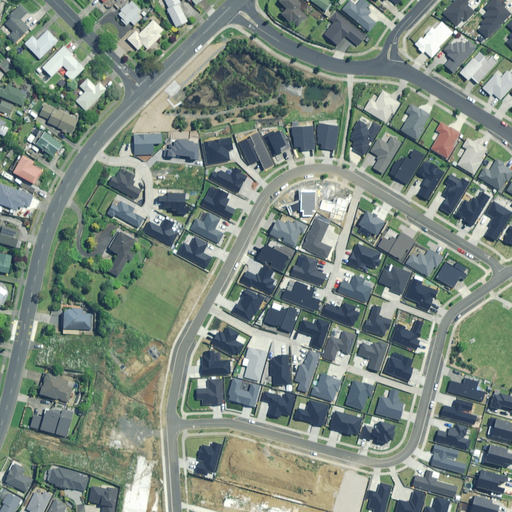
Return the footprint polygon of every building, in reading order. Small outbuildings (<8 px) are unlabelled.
[(180,3),(178,0),(163,0),(168,9),(166,10),(175,28),(187,22),(178,4),(180,3)] [(301,5),(295,0),(281,0),(279,3),(286,9),(281,15),(297,29),(307,17),(297,10),(301,5)] [(311,0),(310,1),(324,12),(331,3),(327,0),(311,0)] [(368,6),(362,0),(361,0),(355,6),(349,1),(341,10),(352,19),(350,21),(367,35),(376,24),(367,16),(370,12),(366,8),(368,6)] [(481,25),(476,30),(487,40),(511,16),(501,7),(505,3),(501,0),(492,0),(484,8),(487,11),(482,16),(484,19),(480,23),(481,25)] [(140,11),(130,1),(115,16),(126,26),(130,22),(133,26),(141,19),(137,15),(140,11)] [(8,36),(15,43),(30,29),(21,21),(28,13),(20,5),(2,23),(12,32),(8,36)] [(163,31),(153,21),(138,35),(135,32),(127,40),(137,51),(143,46),(147,50),(161,37),(159,35),(163,31)] [(438,26),(436,23),(431,29),(429,27),(424,33),(427,35),(423,40),(421,38),(414,46),(422,54),(424,52),(431,59),(439,50),(438,49),(452,33),(441,23),(438,26)] [(57,42),(47,31),(36,42),(32,37),(24,45),(39,60),(57,42)] [(458,41),(454,46),(450,43),(442,53),(449,59),(443,66),(453,75),(476,48),(468,41),(464,38),(460,42),(458,41)] [(74,61),(71,58),(73,56),(64,47),(42,69),(52,78),(63,66),(67,71),(64,74),(72,82),(86,68),(76,59),(74,61)] [(477,84),(496,64),(491,59),(492,57),(488,54),(481,61),(475,56),(459,74),(468,81),(470,78),(477,84)] [(14,67),(7,60),(0,66),(0,68),(6,75),(14,67)] [(511,69),(511,70),(509,73),(507,72),(503,76),(498,71),(482,89),(490,97),(492,94),(500,101),(511,87),(511,69)] [(95,87),(87,79),(79,87),(85,93),(76,102),(85,112),(106,91),(99,83),(95,87)] [(2,84),(0,88),(0,97),(24,107),(29,95),(2,84)] [(390,96),(383,92),(379,98),(374,95),(364,111),(385,123),(391,114),(393,115),(400,104),(389,98),(390,96)] [(12,106),(1,102),(0,105),(0,111),(9,115),(12,106)] [(78,120),(45,105),(39,116),(49,121),(47,124),(71,135),(78,120)] [(419,110),(410,105),(406,113),(410,115),(401,131),(417,140),(424,129),(422,128),(430,115),(420,109),(419,110)] [(0,135),(5,137),(8,129),(3,126),(5,122),(0,119),(0,135)] [(353,150),(363,156),(380,127),(372,122),(369,127),(358,121),(353,129),(355,130),(351,136),(352,137),(350,140),(354,142),(352,146),(355,147),(353,150)] [(460,134),(440,123),(435,132),(439,135),(431,150),(447,159),(453,148),(452,147),(460,134)] [(320,149),(335,151),(339,127),(318,124),(317,132),(317,133),(317,137),(318,137),(317,144),(321,144),(320,149)] [(312,126),(291,128),(291,135),(293,135),(294,148),(300,147),(300,151),(314,150),(312,126)] [(263,136),(273,157),(280,153),(289,148),(280,130),(274,134),(272,131),(263,136)] [(62,146),(43,133),(34,145),(53,159),(62,146)] [(273,166),(257,133),(248,137),(249,139),(246,141),(245,139),(238,143),(249,165),(259,161),(264,170),(273,166)] [(160,134),(133,135),(133,155),(153,154),(152,144),(161,144),(160,134)] [(383,174),(401,143),(391,137),(387,144),(378,139),(370,152),(378,156),(376,159),(378,160),(373,169),(383,174)] [(230,138),(202,143),(207,165),(229,161),(228,151),(232,150),(230,138)] [(174,156),(181,157),(183,140),(181,139),(181,141),(175,140),(174,144),(172,143),(172,144),(168,144),(168,150),(164,150),(163,157),(173,158),(174,156)] [(486,150),(467,139),(462,147),(467,150),(457,166),(473,176),(481,164),(479,163),(486,150)] [(188,160),(196,161),(199,145),(191,144),(191,142),(187,142),(187,140),(183,140),(181,157),(189,158),(188,160)] [(15,152),(11,149),(6,157),(10,160),(15,152)] [(407,185),(424,156),(414,150),(408,159),(404,157),(400,163),(396,160),(391,169),(392,170),(390,174),(394,177),(394,178),(407,185)] [(32,165),(34,162),(22,156),(12,174),(34,185),(42,170),(32,165)] [(503,164),(496,160),(489,171),(485,169),(484,168),(478,178),(499,192),(506,181),(507,182),(511,174),(511,171),(502,165),(503,164)] [(418,195),(427,201),(444,173),(438,169),(438,168),(430,164),(427,169),(423,166),(418,174),(425,178),(422,185),(424,186),(418,195)] [(213,172),(209,179),(238,194),(246,177),(239,174),(240,172),(233,168),(229,176),(219,170),(217,174),(213,172)] [(113,176),(109,184),(138,198),(142,190),(134,185),(136,181),(134,180),(136,175),(128,171),(126,176),(119,172),(116,177),(113,176)] [(450,215),(469,183),(462,178),(460,181),(450,175),(445,183),(448,185),(443,195),(447,198),(440,209),(450,215)] [(0,184),(0,205),(14,211),(16,207),(22,210),(24,207),(28,209),(33,197),(0,184)] [(228,197),(230,193),(219,188),(213,199),(207,196),(203,204),(231,219),(236,209),(228,205),(231,199),(228,197)] [(168,195),(160,195),(160,200),(164,200),(164,205),(172,206),(172,209),(178,209),(178,212),(189,213),(189,205),(186,205),(186,192),(168,192),(168,195)] [(314,212),(313,192),(299,192),(299,202),(288,207),(291,214),(299,210),(300,212),(302,212),(302,217),(312,216),(312,212),(314,212)] [(464,200),(455,216),(464,220),(463,221),(473,227),(490,198),(481,193),(477,200),(473,198),(470,203),(464,200)] [(328,218),(342,222),(348,201),(334,198),(332,203),(321,200),(319,210),(330,213),(328,218)] [(113,204),(108,213),(114,217),(116,214),(139,227),(145,218),(134,212),(136,208),(122,200),(118,207),(113,204)] [(511,213),(511,212),(493,201),(486,214),(493,218),(489,225),(491,227),(485,237),(495,242),(511,213)] [(369,210),(361,224),(379,235),(387,221),(379,216),(380,214),(376,212),(375,213),(369,210)] [(205,222),(197,218),(191,230),(219,244),(225,233),(216,229),(221,219),(210,213),(205,222)] [(149,221),(144,231),(172,246),(179,232),(172,229),(175,222),(166,218),(161,227),(149,221)] [(330,223),(317,218),(312,231),(311,230),(307,239),(308,239),(305,247),(309,249),(309,250),(328,258),(333,247),(322,242),(330,223)] [(0,243),(16,248),(21,232),(1,226),(2,220),(0,219),(0,243)] [(284,240),(295,247),(299,240),(298,239),(302,232),(304,233),(308,226),(296,220),(294,223),(289,220),(287,223),(279,219),(271,233),(281,239),(283,236),(285,238),(284,240)] [(114,243),(111,248),(114,250),(113,252),(118,255),(110,271),(119,276),(129,259),(132,261),(136,253),(130,250),(136,240),(121,231),(114,243)] [(385,236),(379,246),(401,260),(407,249),(410,251),(417,239),(404,231),(400,239),(394,235),(391,240),(385,236)] [(184,243),(179,253),(207,268),(213,257),(204,253),(209,243),(195,237),(190,246),(184,243)] [(259,258),(283,272),(286,265),(285,264),(290,257),(291,257),(295,250),(284,245),(282,248),(277,245),(275,248),(267,243),(259,258)] [(358,243),(350,263),(361,267),(363,262),(376,268),(377,265),(380,266),(382,260),(380,259),(382,252),(358,243)] [(412,254),(407,263),(429,277),(436,266),(438,267),(445,256),(431,248),(426,256),(421,253),(419,258),(412,254)] [(12,255),(0,253),(0,272),(8,274),(12,255)] [(292,275),(323,285),(327,274),(318,271),(319,268),(317,267),(319,260),(307,256),(303,268),(295,265),(292,275)] [(447,262),(438,277),(456,288),(463,277),(467,279),(469,275),(465,272),(468,268),(459,262),(456,267),(447,262)] [(412,272),(388,263),(381,282),(393,287),(392,290),(403,294),(412,272)] [(259,277),(248,271),(242,281),(252,287),(253,285),(272,295),(277,286),(273,284),(276,280),(271,277),(275,271),(265,266),(259,277)] [(343,281),(339,292),(367,303),(373,288),(364,285),(366,279),(356,275),(352,284),(343,281)] [(424,282),(414,278),(406,297),(421,303),(419,306),(430,310),(435,298),(436,298),(439,291),(423,284),(424,282)] [(294,292),(286,289),(283,298),(317,311),(321,300),(313,297),(315,292),(308,289),(309,285),(298,281),(294,292)] [(240,303),(234,312),(251,321),(255,314),(256,315),(266,297),(259,294),(258,295),(247,289),(243,296),(244,296),(240,303)] [(323,314),(354,326),(357,320),(358,321),(361,313),(356,311),(357,307),(345,302),(343,307),(337,305),(336,306),(328,303),(323,314)] [(282,328),(292,332),(298,316),(296,315),(298,309),(291,306),(289,310),(283,308),(282,311),(271,307),(265,322),(277,326),(278,325),(283,326),(282,328)] [(367,320),(364,331),(384,337),(386,330),(388,331),(391,321),(378,317),(381,308),(374,306),(369,321),(367,320)] [(82,314),(82,310),(72,309),(72,311),(64,310),(63,329),(91,331),(92,315),(82,314)] [(312,346),(322,349),(331,323),(319,319),(317,324),(303,320),(300,331),(315,336),(312,346)] [(396,324),(390,341),(415,350),(419,341),(417,340),(419,335),(417,334),(421,323),(415,320),(411,332),(404,329),(404,327),(396,324)] [(220,331),(213,343),(235,355),(237,352),(240,354),(245,345),(237,340),(241,333),(228,326),(224,333),(220,331)] [(331,336),(324,357),(335,361),(339,348),(344,350),(343,352),(351,354),(357,334),(345,331),(342,340),(331,336)] [(371,347),(361,344),(358,355),(371,360),(368,369),(378,373),(387,346),(378,343),(377,345),(372,344),(371,347)] [(250,359),(245,377),(260,381),(268,352),(258,349),(257,349),(250,347),(247,358),(250,359)] [(301,363),(296,381),(301,382),(299,390),(308,393),(321,354),(310,350),(305,365),(301,363)] [(203,364),(203,375),(232,374),(231,360),(216,361),(215,351),(206,351),(206,356),(203,356),(203,364)] [(290,385),(289,354),(278,355),(279,356),(275,357),(275,359),(271,359),(272,375),(275,375),(275,385),(290,385)] [(389,357),(383,372),(407,381),(412,368),(409,367),(412,360),(402,357),(400,361),(389,357)] [(135,366),(131,389),(152,393),(153,383),(157,383),(159,372),(147,370),(147,369),(142,368),(143,367),(135,366)] [(68,386),(69,380),(46,373),(40,395),(68,404),(73,388),(68,386)] [(314,394),(314,396),(332,402),(335,392),(337,392),(340,381),(333,379),(334,376),(323,373),(318,388),(315,386),(312,394),(314,394)] [(230,400),(242,403),(245,391),(240,389),(243,381),(234,378),(230,394),(231,395),(230,400)] [(462,384),(449,381),(446,392),(482,401),(484,393),(474,391),(477,382),(464,378),(462,384)] [(224,404),(223,379),(209,379),(209,388),(197,389),(198,399),(204,399),(204,405),(213,404),(213,405),(224,404)] [(353,381),(345,406),(362,411),(367,397),(371,398),(374,387),(363,384),(353,381)] [(245,391),(242,403),(255,407),(261,386),(252,383),(250,392),(245,391)] [(380,396),(375,413),(399,420),(402,409),(401,409),(402,403),(398,402),(399,399),(396,398),(398,392),(390,389),(387,398),(380,396)] [(283,398),(263,392),(261,401),(271,404),(268,416),(279,419),(281,414),(289,417),(295,397),(284,394),(283,398)] [(506,408),(509,397),(498,394),(497,396),(492,395),(489,407),(498,410),(499,406),(506,408)] [(469,415),(472,404),(455,399),(452,408),(443,406),(440,416),(473,425),(475,417),(469,415)] [(297,409),(294,419),(311,424),(322,427),(328,406),(309,401),(306,412),(297,409)] [(73,413),(62,410),(61,416),(46,412),(44,419),(33,416),(30,428),(66,438),(73,413)] [(361,418),(333,410),(328,429),(351,435),(352,434),(356,435),(361,418)] [(511,423),(494,419),(492,427),(511,432),(511,423)] [(363,426),(360,438),(370,441),(372,436),(375,437),(374,442),(384,444),(385,440),(390,441),(392,432),(393,426),(377,421),(375,429),(363,426)] [(434,441),(467,450),(470,440),(463,439),(466,428),(455,425),(454,429),(448,427),(447,433),(437,430),(434,441)] [(511,434),(511,432),(492,427),(489,436),(511,442),(511,436),(511,434)] [(124,437),(121,451),(149,456),(151,443),(152,443),(154,434),(140,431),(138,440),(124,437)] [(213,474),(221,446),(212,443),(210,448),(201,446),(200,450),(199,450),(198,456),(197,461),(203,462),(202,464),(198,463),(195,474),(206,477),(207,473),(213,474)] [(226,457),(226,460),(242,463),(243,458),(245,458),(247,449),(241,448),(241,449),(233,447),(233,445),(230,445),(230,447),(224,446),(222,457),(226,457)] [(457,452),(433,445),(431,452),(434,453),(430,465),(462,474),(465,465),(454,462),(457,452)] [(486,453),(510,460),(511,455),(504,453),(505,450),(488,445),(486,453)] [(510,460),(486,453),(483,462),(501,467),(502,464),(509,466),(510,460)] [(259,456),(255,455),(252,465),(268,469),(271,458),(260,455),(259,456)] [(277,462),(272,460),(270,470),(285,475),(288,463),(278,460),(277,462)] [(236,464),(220,461),(217,474),(218,474),(216,480),(230,484),(232,478),(236,479),(238,470),(234,469),(236,464)] [(303,465),(298,463),(295,473),(297,474),(296,478),(311,482),(311,480),(316,481),(319,471),(314,470),(315,468),(309,466),(309,468),(303,466),(303,465)] [(7,477),(5,483),(7,484),(6,486),(14,490),(15,489),(27,494),(33,481),(22,476),(25,469),(14,464),(11,471),(9,470),(6,477),(7,477)] [(79,473),(52,468),(49,483),(55,484),(54,486),(85,492),(88,478),(78,477),(79,473)] [(266,473),(256,470),(250,490),(260,493),(266,473)] [(432,472),(426,470),(424,478),(414,476),(411,486),(453,498),(456,487),(436,481),(436,479),(430,477),(432,472)] [(505,478),(479,470),(476,479),(496,484),(496,481),(503,483),(505,478)] [(325,475),(321,474),(317,485),(333,489),(337,476),(330,475),(331,473),(326,471),(325,475)] [(279,477),(268,474),(263,494),(273,497),(279,477)] [(350,478),(345,477),(342,487),(344,487),(343,492),(358,496),(358,494),(363,495),(366,485),(361,484),(362,482),(359,481),(359,482),(350,480),(350,478)] [(496,484),(476,479),(474,487),(501,495),(503,489),(495,487),(496,484)] [(315,486),(300,482),(298,487),(295,486),(292,496),(295,497),(294,501),(305,504),(305,502),(308,503),(309,499),(311,500),(315,486)] [(376,493),(368,490),(365,499),(369,500),(367,508),(373,510),(372,511),(383,511),(391,486),(379,483),(376,493)] [(113,511),(117,489),(101,487),(101,489),(90,487),(88,503),(102,505),(100,511),(113,511)] [(327,492),(317,489),(311,507),(322,510),(327,492)] [(418,511),(424,495),(413,491),(410,501),(409,501),(408,503),(398,500),(394,511),(418,511)] [(42,511),(49,500),(35,493),(26,510),(30,511),(29,511),(42,511)] [(14,511),(21,502),(8,494),(0,508),(0,511),(14,511)] [(358,511),(362,500),(347,496),(345,501),(343,500),(342,502),(341,502),(339,508),(343,509),(342,511),(358,511)] [(490,501),(473,496),(470,505),(488,510),(494,511),(495,511),(497,506),(489,504),(490,501)] [(439,511),(443,500),(435,497),(432,509),(425,507),(423,511),(439,511)] [(64,511),(66,507),(62,505),(63,503),(54,499),(47,511),(64,511)] [(446,511),(449,501),(443,500),(439,511),(446,511)]
